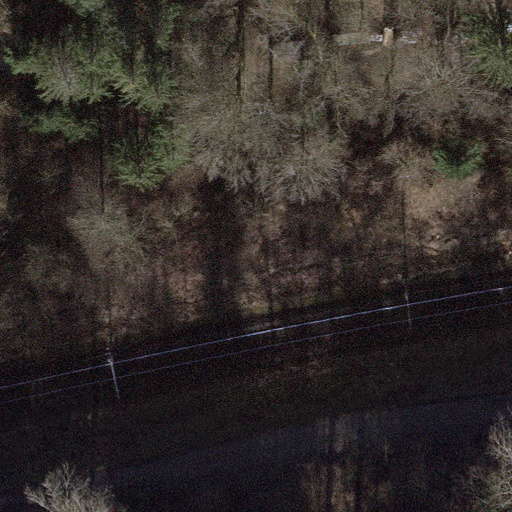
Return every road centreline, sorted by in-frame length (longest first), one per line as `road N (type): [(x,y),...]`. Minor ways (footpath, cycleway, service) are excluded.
road 1 (track): [(0,505),(246,454),(511,415)]
road 2 (track): [(0,54),(237,76),(511,50)]
